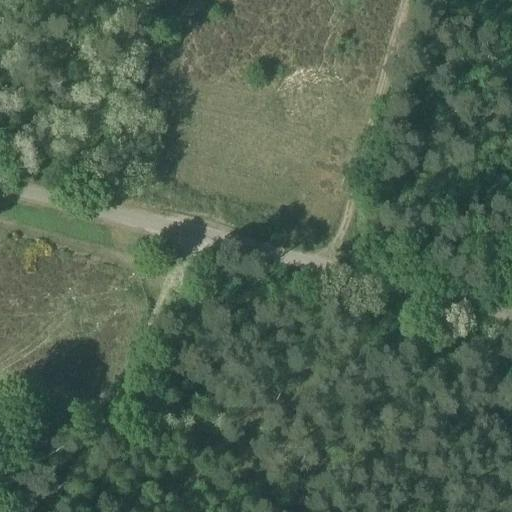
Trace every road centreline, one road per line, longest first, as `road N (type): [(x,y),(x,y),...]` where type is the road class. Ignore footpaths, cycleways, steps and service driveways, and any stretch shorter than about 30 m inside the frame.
road 1 (unclassified): [(511,312),(0,186)]
road 2 (track): [(0,236),(160,280)]
